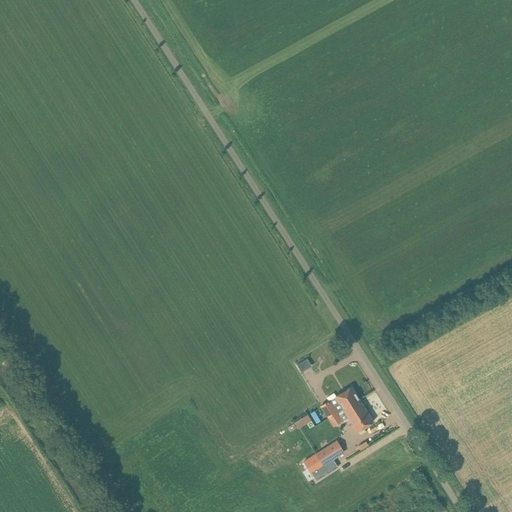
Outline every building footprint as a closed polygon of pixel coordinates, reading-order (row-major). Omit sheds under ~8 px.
[(302,362),(297,365),(300,370),(305,367),(302,362)] [(328,401),(320,406),(328,418),(336,412),(342,409),(359,398),(351,387),(336,397),(333,393),(326,397),(328,401)] [(359,398),(342,409),(349,419),(357,432),(373,422),(359,398)] [(336,412),(328,418),(333,427),(342,421),(336,412)] [(310,414),(295,421),(298,428),(313,420),(310,414)] [(316,454),(323,465),(344,452),(337,441),(336,441),(337,442),(317,455),(316,454)] [(316,454),(304,462),(316,481),(328,473),(323,465),(316,454)]
